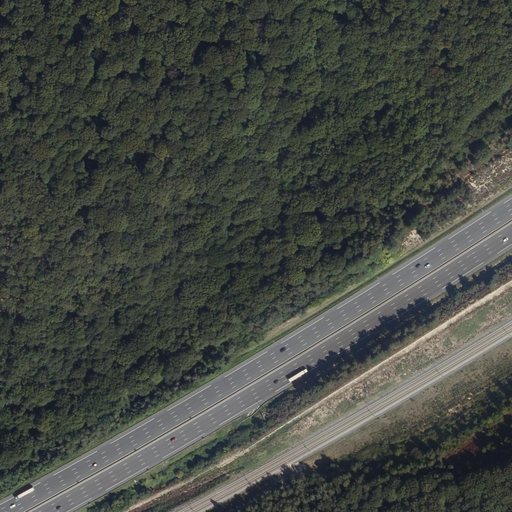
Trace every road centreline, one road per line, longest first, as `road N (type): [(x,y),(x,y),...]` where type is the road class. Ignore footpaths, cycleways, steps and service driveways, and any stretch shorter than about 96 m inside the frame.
road 1 (track): [(364,0),(314,88),(292,178),(256,236),(172,326),(151,369),(100,401),(0,407)]
road 2 (motorway): [(511,207),(284,351),(4,511)]
road 3 (motorway): [(48,511),(511,233)]
road 4 (track): [(0,80),(191,17),(213,0)]
road 5 (track): [(326,0),(497,91)]
